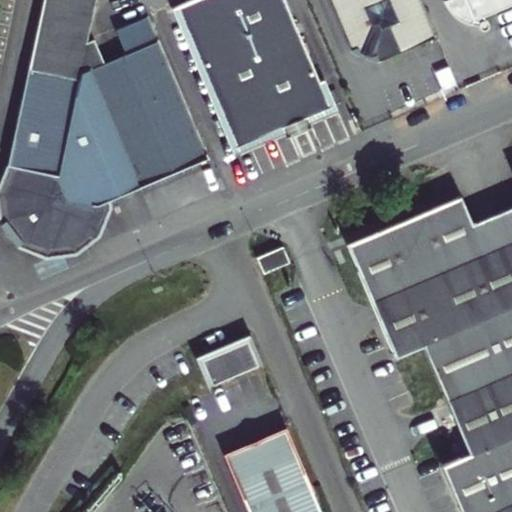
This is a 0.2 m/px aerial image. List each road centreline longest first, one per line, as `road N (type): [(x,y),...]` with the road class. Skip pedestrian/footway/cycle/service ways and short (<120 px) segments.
road 1 (residential): [(511,105),(176,249)]
road 2 (residential): [(0,434),(78,310),(176,249)]
road 3 (residential): [(176,249),(28,306)]
